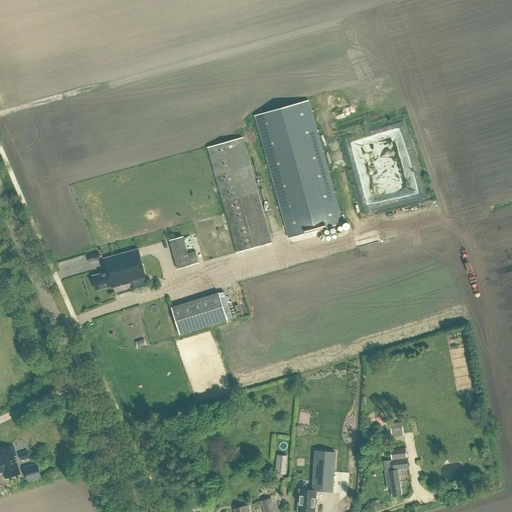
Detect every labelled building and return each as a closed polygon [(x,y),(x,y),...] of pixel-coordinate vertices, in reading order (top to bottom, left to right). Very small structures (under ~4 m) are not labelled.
[(309,101),(255,116),(259,132),(289,238),(343,223),(313,117),(309,101)] [(354,138),(367,205),(375,198),(419,190),(413,155),(404,156),(409,185),(378,191),(375,194),(370,187),(369,182),(375,177),(375,178),(384,177),(382,171),(390,170),(402,161),(386,164),(402,152),(363,159),(361,147),(371,140),(367,136),(354,138)] [(242,138),(208,147),(237,253),(272,243),(242,138)] [(169,240),(177,269),(199,263),(196,251),(187,253),(183,236),(169,240)] [(104,258),(107,272),(93,276),(96,290),(111,286),(112,287),(146,278),(138,249),(104,258)] [(171,308),(180,335),(227,320),(219,293),(171,308)] [(145,339),(136,342),(138,347),(147,344),(145,339)] [(391,488),(393,496),(402,495),(398,470),(408,468),(403,429),(388,432),(393,470),(385,471),(388,489),(391,488)] [(0,473),(3,472),(5,479),(20,474),(15,457),(14,458),(13,456),(16,455),(13,445),(0,449),(0,473)] [(312,490),(300,489),(297,511),(314,511),(317,491),(332,492),(335,452),(315,451),(312,490)] [(20,453),(21,460),(28,458),(27,452),(20,453)] [(277,456),(276,473),(285,473),(286,457),(277,456)] [(23,467),(27,481),(41,477),(37,463),(23,467)] [(190,501),(193,511),(206,507),(204,497),(190,501)] [(263,501),(265,511),(273,511),(270,499),(263,501)]
